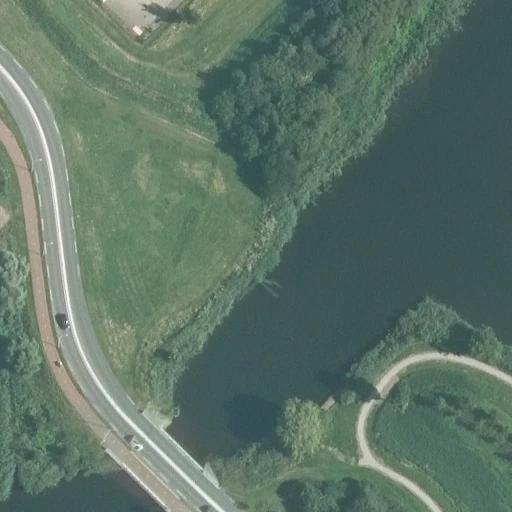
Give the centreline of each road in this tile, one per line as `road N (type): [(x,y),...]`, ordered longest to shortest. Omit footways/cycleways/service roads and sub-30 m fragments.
road 1 (tertiary): [(235,511),(135,414),(93,360),(76,303),(48,109),(0,40)]
road 2 (tertiary): [(0,100),(34,147),(75,369),(209,511)]
